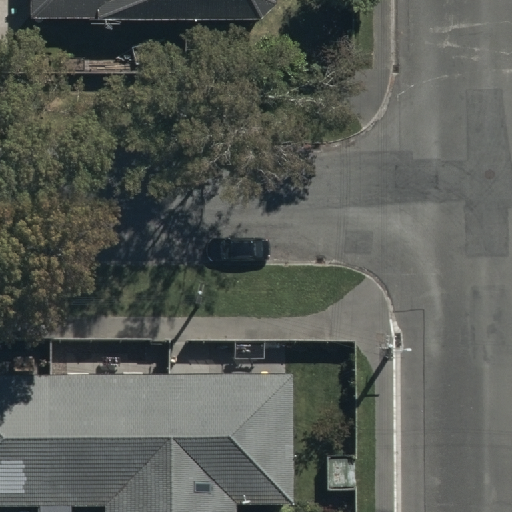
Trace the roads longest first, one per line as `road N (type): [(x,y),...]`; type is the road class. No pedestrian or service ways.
road 1 (residential): [(0,214),(496,208)]
road 2 (unclassified): [(496,208),(497,511)]
road 3 (residential): [(492,0),(496,208)]
